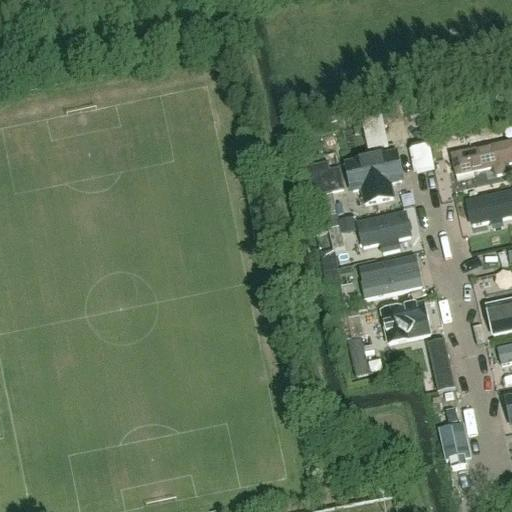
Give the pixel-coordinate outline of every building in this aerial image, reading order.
[(511,144),(450,158),(454,179),(491,171),(493,182),(511,178),(509,168),(511,167),(511,144)] [(432,153),(430,153),(431,158),(432,163),(443,161),(440,151),(432,153)] [(397,155),(342,168),(348,196),(356,194),(359,209),(395,201),(392,187),(404,185),(397,155)] [(313,204),(319,202),(324,227),(338,224),(333,199),(338,198),(329,157),(304,162),(313,204)] [(511,193),(464,204),(469,228),(489,224),(490,230),(502,228),(501,220),(511,218),(511,193)] [(406,214),(354,224),(354,222),(337,226),(339,237),(358,233),(362,252),(378,249),(380,258),(399,254),(397,245),(412,242),(406,214)] [(416,259),(359,272),(366,304),(423,291),(416,259)] [(354,301),(361,299),(359,289),(336,295),(341,316),(357,312),(354,301)] [(511,303),(484,309),(491,340),(511,335),(511,303)] [(424,306),(379,315),(386,349),(431,340),(424,306)] [(347,320),(351,351),(380,347),(378,333),(380,333),(378,316),(347,320)] [(511,349),(496,353),(500,371),(511,368),(511,349)] [(444,352),(423,356),(426,376),(447,372),(444,352)] [(511,400),(503,402),(510,432),(511,431),(511,400)] [(455,413),(445,416),(448,430),(458,428),(455,413)] [(445,433),(439,434),(447,468),(450,467),(452,476),(454,476),(467,473),(466,466),(472,464),(463,429),(445,433)]
